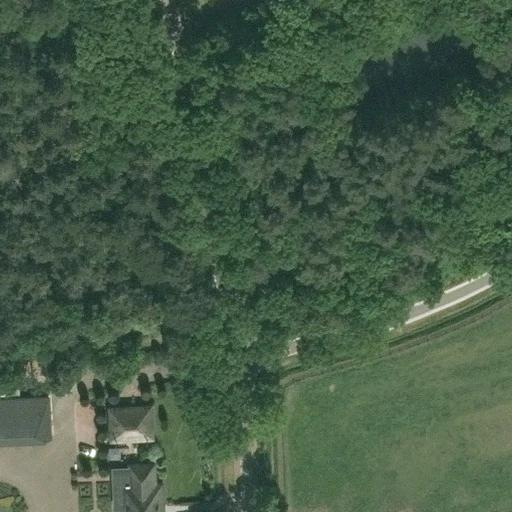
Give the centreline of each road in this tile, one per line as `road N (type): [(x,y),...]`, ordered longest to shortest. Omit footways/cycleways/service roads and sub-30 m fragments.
road 1 (unclassified): [(249,358),(232,316),(160,0)]
road 2 (unclassified): [(249,358),(407,313),(511,263)]
road 3 (track): [(231,310),(111,316),(0,339)]
road 4 (unclassified): [(246,511),(241,367),(249,358)]
